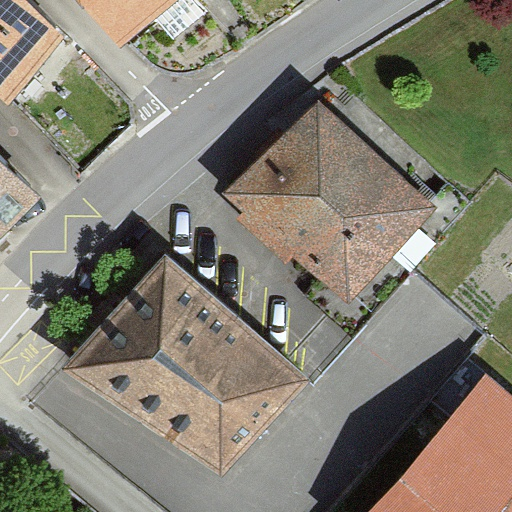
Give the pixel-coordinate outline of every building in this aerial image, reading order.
[(0,0),(0,85),(9,95),(76,31),(45,0),(0,0)] [(99,0),(130,37),(174,0),(99,0)] [(229,183),(357,300),(448,201),(320,84),(229,183)] [(0,224),(37,188),(0,150),(0,224)] [(307,373),(159,246),(61,356),(221,466),(307,373)] [(511,511),(511,378),(496,365),(365,511),(511,511)]
